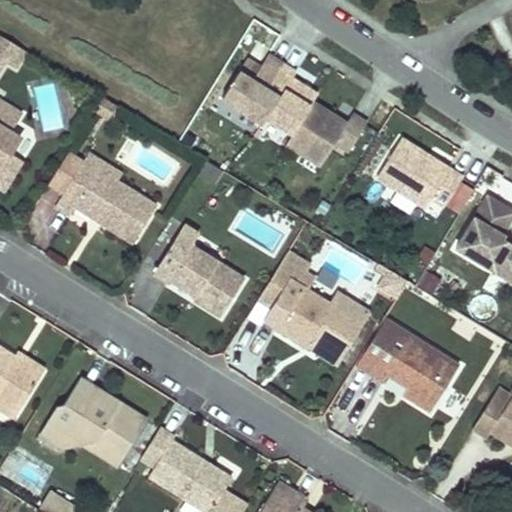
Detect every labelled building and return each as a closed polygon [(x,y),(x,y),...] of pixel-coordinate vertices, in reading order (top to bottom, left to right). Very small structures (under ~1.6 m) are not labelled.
[(254,75),(237,66),(215,105),(323,162),(335,140),(350,149),(366,119),(350,111),(347,117),(313,99),(321,85),(264,55),(254,75)] [(115,101),(101,92),(92,106),(107,115),(115,101)] [(0,188),(17,160),(6,153),(19,133),(8,126),(19,108),(0,95),(0,188)] [(374,173),(451,222),(476,183),(399,134),(374,173)] [(88,147),(83,156),(117,176),(122,167),(88,147)] [(83,156),(55,201),(71,211),(76,202),(133,238),(156,201),(117,176),(83,156)] [(511,237),(510,241),(502,236),(504,232),(502,231),(511,215),(511,207),(488,193),(457,244),(511,278),(511,237)] [(184,220),(170,243),(185,253),(192,242),(199,230),(184,220)] [(511,237),(504,232),(502,236),(510,241),(511,237)] [(170,243),(153,269),(169,279),(172,274),(197,290),(194,296),(221,312),(244,276),(192,242),(185,253),(170,243)] [(410,278),(391,267),(385,277),(393,281),(389,287),(400,294),(410,278)] [(363,321),(331,302),(288,276),(264,315),(307,341),(312,335),(344,353),(363,321)] [(393,281),(385,277),(381,283),(389,287),(393,281)] [(338,290),(331,302),(363,321),(369,313),(367,308),(338,290)] [(358,360),(371,368),(385,377),(390,369),(416,385),(411,392),(430,406),(460,362),(412,333),(386,317),(358,360)] [(312,335),(307,341),(339,360),(344,353),(312,335)] [(0,393),(17,404),(38,370),(12,355),(0,346),(0,393)] [(17,347),(12,355),(38,370),(42,363),(17,347)] [(145,416),(78,375),(62,401),(55,402),(46,419),(81,441),(95,437),(122,455),(145,416)] [(511,389),(500,382),(473,425),(488,435),(493,428),(511,440),(511,389)] [(17,404),(0,393),(0,406),(11,413),(17,404)] [(81,441),(46,419),(39,431),(64,445),(81,441)] [(173,435),(159,426),(141,455),(154,464),(148,473),(207,511),(214,500),(220,490),(228,477),(170,440),(173,435)] [(95,437),(81,441),(117,462),(122,455),(95,437)] [(306,496),(277,479),(258,509),(263,511),(313,511),(301,504),(306,496)] [(66,511),(72,504),(50,490),(40,507),(47,511),(66,511)] [(238,511),(243,505),(220,490),(214,500),(207,511),(206,511),(238,511)]
